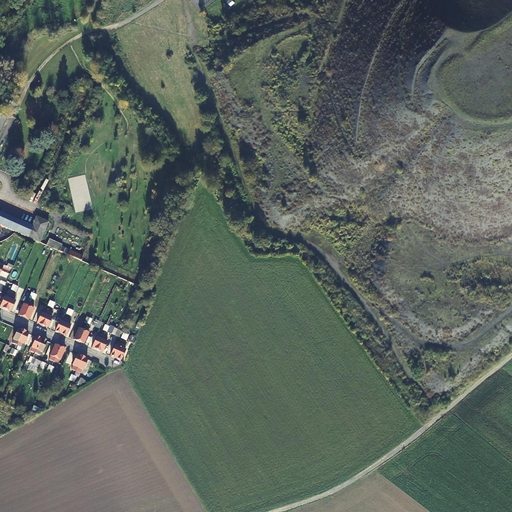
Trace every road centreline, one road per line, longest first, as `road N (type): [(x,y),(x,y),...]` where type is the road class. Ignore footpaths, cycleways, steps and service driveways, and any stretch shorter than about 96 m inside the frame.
road 1 (track): [(511,355),(367,471),(275,511)]
road 2 (track): [(84,94),(30,212)]
road 3 (residential): [(0,315),(114,365)]
